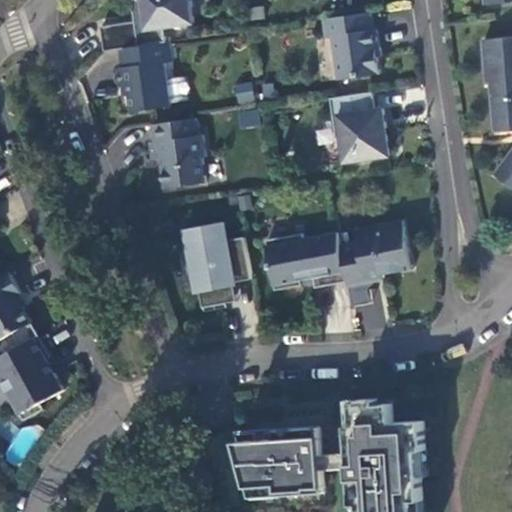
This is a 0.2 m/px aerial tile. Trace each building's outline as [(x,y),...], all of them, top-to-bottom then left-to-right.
[(103,27),(107,52),(122,50),(168,43),(166,28),(197,24),(193,1),(193,0),(133,0),(136,14),(140,13),(141,22),(103,27)] [(373,13),(325,20),(328,39),(335,38),(342,80),(382,74),(378,48),(381,47),(378,29),(376,30),(373,13)] [(511,38),(485,40),(489,84),(494,84),(498,132),(511,130),(511,153),(496,172),(511,185),(511,38)] [(174,62),(171,43),(168,43),(122,50),(124,64),(119,65),(120,69),(122,88),(125,87),(127,97),(131,96),(134,112),(172,107),(166,63),(174,62)] [(249,81),(232,86),(238,105),(255,99),(249,81)] [(375,93),(332,99),(338,139),(344,138),(347,163),(392,156),(385,110),(378,111),(375,93)] [(238,127),(259,125),(257,110),(237,112),(238,127)] [(199,119),(154,126),(156,143),(151,144),(154,160),(165,159),(167,168),(164,168),(167,189),(208,183),(205,158),(208,158),(205,136),(202,136),(199,119)] [(343,245),(350,282),(384,275),(414,269),(406,227),(405,227),(404,221),(358,230),(360,242),(343,245)] [(225,223),(191,230),(206,308),(230,303),(228,297),(238,295),(236,283),(255,280),(247,238),(228,242),(225,223)] [(305,233),(268,240),(278,290),(305,285),(304,280),(316,278),(318,288),(350,282),(343,245),(340,232),(306,239),(305,233)] [(12,273),(0,279),(0,341),(35,323),(34,323),(20,297),(24,294),(12,273)] [(355,307),(373,303),(370,289),(375,282),(384,280),(384,275),(350,282),(355,307)] [(42,336),(0,359),(0,380),(3,379),(26,420),(46,409),(43,403),(66,390),(57,373),(52,375),(45,362),(54,358),(42,336)] [(425,502),(422,452),(428,451),(426,422),(397,424),(395,405),(381,406),(380,400),(356,401),(357,426),(351,427),(353,455),(354,467),(356,506),(362,505),(362,511),(417,511),(417,502),(425,502)] [(323,428),(278,431),(278,439),(278,440),(239,442),(251,487),(261,487),(263,486),(263,497),(312,494),(312,490),(327,490),(325,469),(325,456),(323,428)] [(353,455),(325,456),(325,469),(354,467),(353,455)]
